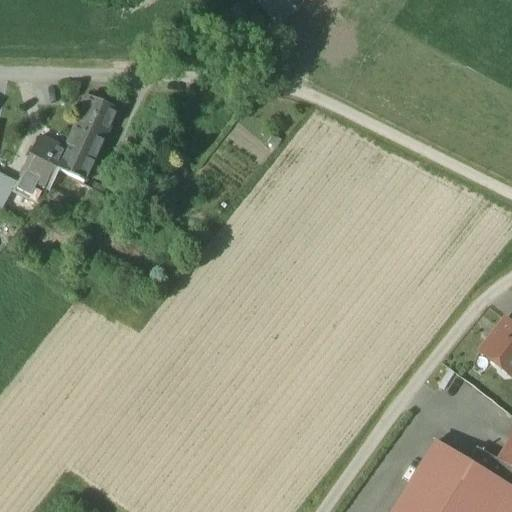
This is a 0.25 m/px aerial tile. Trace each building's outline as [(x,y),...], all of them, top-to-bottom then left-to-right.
[(287,0),(254,0),(274,29),(297,13),(287,0)] [(195,35),(205,49),(240,22),(230,8),(195,35)] [(70,138),(64,150),(68,152),(93,163),(117,110),(88,97),(70,138)] [(37,206),(49,190),(58,172),(68,152),(64,150),(40,138),(20,177),(24,178),(15,195),(37,206)] [(68,152),(58,172),(84,183),(88,175),(93,163),(68,152)] [(0,209),(2,210),(11,193),(12,193),(14,189),(1,182),(4,177),(0,174),(0,209)] [(17,183),(4,177),(1,182),(14,189),(17,183)] [(24,178),(20,177),(17,183),(14,189),(12,193),(15,195),(24,178)] [(501,373),(506,377),(511,376),(511,326),(505,322),(480,354),(500,370),(501,373)] [(483,452),(511,469),(511,436),(506,447),(492,438),(483,452)] [(511,511),(511,489),(468,463),(435,443),(393,511),(511,511)] [(511,469),(483,452),(477,449),(468,463),(511,489),(511,469)]
